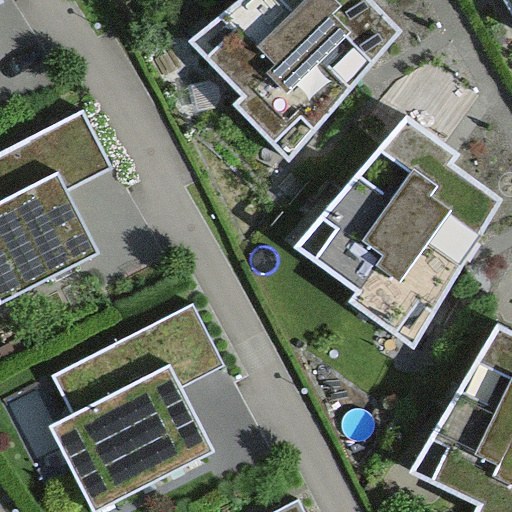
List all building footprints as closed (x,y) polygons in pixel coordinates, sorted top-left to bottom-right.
[(242,90),(344,0),(240,0),(190,44),(242,90)] [(364,0),(344,0),(242,90),(230,102),(287,158),(371,56),(394,28),(364,0)] [(84,106),(0,146),(0,286),(3,291),(100,244),(68,179),(110,159),(84,106)] [(386,298),(474,173),(480,163),(455,146),(429,129),(324,253),(386,298)] [(511,198),(474,173),(386,298),(378,308),(437,352),(494,249),(511,216),(511,198)] [(53,418),(97,506),(214,447),(182,383),(221,364),(194,310),(57,378),(72,408),(53,418)] [(487,501),(511,450),(511,332),(498,327),(424,474),(487,501)] [(511,511),(511,450),(487,501),(482,511),(511,511)] [(298,511),(294,503),(275,511),(298,511)]
